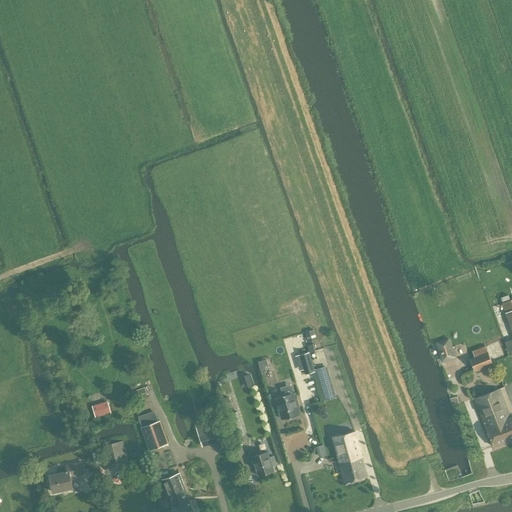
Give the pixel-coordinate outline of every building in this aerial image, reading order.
[(511,299),(502,303),(511,332),(511,299)] [(456,358),(450,338),(435,343),(442,362),(456,358)] [(493,364),(486,346),(472,351),(475,357),(470,359),(475,371),(493,364)] [(309,352),(299,355),(303,370),(305,375),(315,372),(309,352)] [(332,385),(319,388),(322,398),(335,395),(332,385)] [(146,393),(144,388),(130,393),(131,398),(135,397),(146,393)] [(474,399),(493,447),(508,442),(500,422),(510,418),(499,390),(474,399)] [(277,397),(280,412),(280,413),(281,417),(282,417),(282,419),(299,414),(298,407),(300,407),(298,398),(295,399),(294,393),(277,397)] [(452,405),(453,405),(459,403),(456,396),(450,399),(452,405)] [(92,406),(95,417),(111,412),(107,401),(92,406)] [(238,412),(229,415),(235,436),(245,433),(238,412)] [(500,422),(508,442),(511,440),(511,417),(510,418),(500,422)] [(219,418),(195,425),(202,447),(226,439),(219,418)] [(142,427),(141,428),(149,450),(168,444),(160,421),(158,422),(142,427)] [(355,431),(333,437),(339,459),(361,453),(355,431)] [(106,444),(105,444),(110,463),(122,461),(122,460),(121,455),(118,442),(106,444)] [(267,452),(253,457),(253,459),(252,461),(253,465),(256,466),(259,476),(274,471),(272,466),(276,465),(273,456),(269,458),(267,452)] [(361,453),(339,459),(345,482),(367,477),(361,453)] [(76,476),(83,474),(81,463),(66,466),(67,472),(49,475),(53,492),(73,488),(70,476),(76,475),(76,476)] [(194,511),(179,473),(162,480),(173,511),(194,511)]
